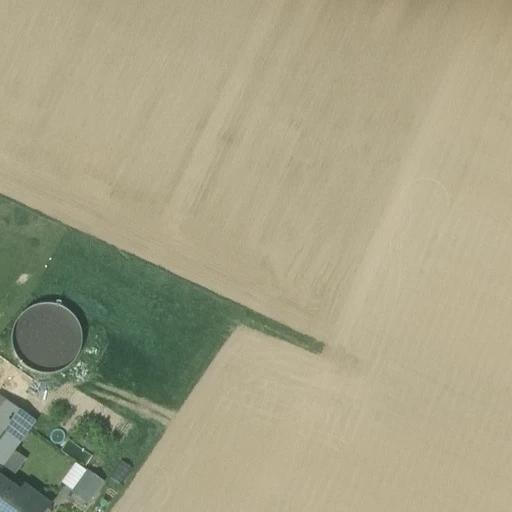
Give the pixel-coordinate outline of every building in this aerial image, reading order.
[(52,298),(12,335),(53,379),(84,351),(72,338),(81,330),(52,298)] [(35,425),(6,403),(0,411),(0,470),(1,471),(14,454),(35,425)] [(25,462),(14,454),(1,471),(3,472),(13,480),(25,462)] [(75,463),(62,486),(93,503),(106,480),(75,463)] [(0,483),(0,511),(23,511),(29,504),(19,497),(0,483)] [(19,497),(29,504),(39,511),(46,511),(49,509),(25,490),(19,497)]
